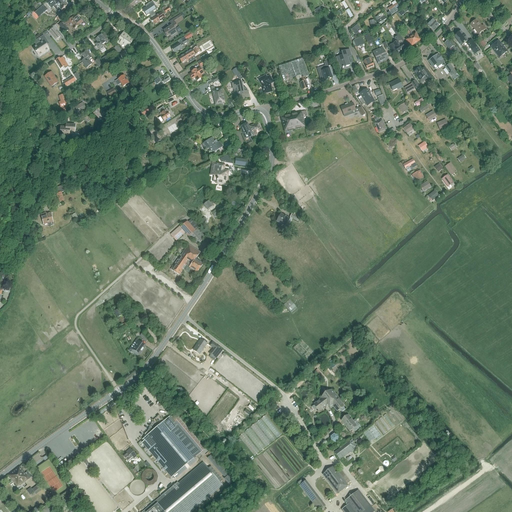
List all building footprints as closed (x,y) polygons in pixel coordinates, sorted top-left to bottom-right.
[(63,0),(48,0),(46,2),(51,9),(56,4),(61,10),(67,6),(63,1),(64,1),(63,0)] [(145,8),(143,10),(146,16),(149,14),(153,11),(154,11),(157,9),(152,1),(145,6),(146,8),(145,8)] [(412,8),(418,14),(421,11),(411,1),(408,4),(412,8)] [(396,11),(400,9),(397,4),(396,4),(393,6),(388,9),(389,12),(387,14),(389,17),(392,15),(396,12),(396,11)] [(34,13),(38,17),(47,10),(43,5),(34,13)] [(167,6),(164,8),(162,9),(165,14),(166,14),(167,13),(167,14),(169,13),(169,12),(171,11),(169,9),(170,8),(169,7),(170,7),(169,5),(167,6)] [(407,6),(398,13),(401,17),(410,9),(407,6)] [(152,19),(151,19),(153,22),(154,24),(155,25),(161,20),(162,20),(161,17),(163,16),(161,13),(156,16),(152,19)] [(69,25),(70,25),(74,30),(83,22),(76,14),(68,21),(66,23),(69,26),(69,25)] [(432,18),(426,24),(433,31),(439,25),(432,18)] [(471,24),(478,34),(486,29),(483,25),(482,27),(476,20),(471,24)] [(61,23),(58,25),(63,31),(65,33),(67,31),(68,30),(69,30),(67,27),(63,23),(62,22),(61,23)] [(178,24),(177,22),(172,25),(164,31),(167,36),(169,35),(171,38),(177,33),(174,28),(177,26),(176,25),(178,24)] [(404,24),(402,25),(400,27),(402,29),(403,29),(409,37),(406,40),(411,47),(413,46),(416,43),(420,40),(421,40),(415,33),(412,35),(409,30),(404,24)] [(360,29),(357,25),(351,30),(355,35),(358,32),(357,31),(360,29)] [(53,29),(49,32),(56,40),(59,37),(53,29)] [(466,42),(466,43),(472,50),(476,47),(471,40),(468,42),(465,37),(463,34),(460,31),(460,32),(456,34),(454,36),(461,46),(466,42)] [(122,43),(129,47),(134,39),(123,32),(121,35),(120,34),(119,35),(117,37),(117,39),(119,40),(117,43),(121,45),(121,44),(122,43)] [(179,44),(171,48),(172,50),(175,53),(182,48),(181,46),(183,45),(188,42),(186,41),(187,40),(187,39),(192,36),(190,33),(184,37),(180,40),(182,41),(179,43),(179,44)] [(99,50),(100,52),(105,48),(102,45),(105,43),(106,44),(109,42),(104,34),(95,39),(97,42),(96,43),(95,44),(96,46),(99,50)] [(43,41),(33,48),(35,51),(36,53),(37,53),(39,56),(49,50),(47,46),(46,45),(45,45),(44,43),(47,41),(45,38),(43,35),(33,42),(35,45),(42,40),(43,41)] [(402,44),(401,44),(397,36),(395,38),(394,38),(396,41),(392,44),(393,45),(389,47),(393,53),(396,51),(398,54),(405,49),(402,44)] [(354,41),(356,46),(357,47),(364,44),(361,38),(354,41)] [(140,45),(142,47),(144,45),(138,39),(134,43),(138,47),(140,45)] [(449,40),(444,44),(449,50),(451,48),(453,50),(454,51),(453,52),(457,57),(461,54),(458,49),(457,47),(455,48),(449,40)] [(490,47),(499,58),(507,51),(501,43),(499,41),(490,47)] [(186,54),(179,58),(182,63),(185,61),(188,59),(194,56),(195,55),(196,54),(200,51),(197,47),(193,49),(192,50),(191,49),(187,52),(188,52),(186,54)] [(373,52),(378,64),(383,62),(388,59),(387,59),(382,48),(378,50),(373,52)] [(336,57),(338,61),(340,68),(350,65),(349,64),(347,57),(351,56),(349,49),(341,52),(342,55),(336,57)] [(82,63),(87,68),(92,64),(89,60),(92,57),(87,51),(81,55),(84,59),(81,62),(82,63)] [(431,65),(433,67),(433,68),(435,69),(441,64),(442,65),(442,66),(443,66),(445,68),(446,67),(444,63),(445,63),(438,54),(428,61),(431,65)] [(65,68),(68,66),(67,65),(63,58),(60,59),(59,58),(56,60),(61,69),(64,67),(65,68)] [(119,64),(121,63),(119,59),(117,60),(116,58),(110,62),(114,68),(119,64)] [(303,58),(278,67),(283,81),(285,81),(293,78),(295,77),(296,80),(301,78),(304,77),(306,76),(308,76),(303,58)] [(370,58),(363,61),(367,69),(374,66),(370,58)] [(199,65),(200,67),(207,63),(205,60),(205,59),(198,63),(199,65)] [(325,66),(317,69),(321,81),(325,79),(325,80),(331,78),(332,78),(329,69),(328,67),(327,67),(325,62),(324,62),(325,66)] [(454,80),(455,79),(458,82),(461,80),(459,77),(450,64),(446,67),(445,68),(446,69),(449,73),(449,74),(454,80)] [(429,82),(433,79),(424,67),(422,69),(420,66),(413,72),(417,77),(417,78),(419,81),(420,80),(422,83),(427,79),(429,82)] [(201,75),(203,74),(200,69),(197,71),(196,70),(192,72),(193,73),(190,75),(192,79),(195,77),(197,81),(202,78),(201,75)] [(45,77),(51,86),(57,81),(51,72),(45,77)] [(124,76),(118,79),(121,84),(123,87),(125,86),(126,87),(129,85),(128,84),(129,83),(124,76)] [(159,77),(154,81),(156,85),(159,83),(161,85),(163,84),(170,80),(167,76),(161,80),(160,78),(159,77)] [(271,83),(273,82),(270,76),(267,78),(266,76),(258,80),(262,87),(264,93),(272,92),(270,84),(271,83)] [(64,84),(63,85),(63,88),(75,80),(73,77),(63,83),(64,84)] [(390,84),(393,91),(397,89),(397,90),(398,90),(403,88),(398,80),(390,84)] [(411,83),(418,92),(419,94),(422,91),(415,80),(411,83)] [(242,83),(232,85),(235,97),(235,98),(236,98),(237,98),(237,99),(238,99),(239,98),(240,99),(249,97),(247,92),(246,89),(246,88),(245,88),(245,87),(244,87),(243,87),(242,83)] [(404,89),(407,94),(415,89),(412,84),(404,89)] [(214,86),(211,87),(212,92),(215,105),(225,103),(222,88),(219,88),(214,89),(214,86)] [(106,92),(109,98),(116,94),(113,88),(112,89),(110,90),(108,91),(106,92)] [(166,89),(162,91),(165,96),(166,97),(166,99),(167,98),(172,95),(171,93),(170,91),(168,89),(167,90),(166,89)] [(362,96),(358,98),(361,105),(365,103),(366,103),(372,100),(367,90),(360,94),(362,96)] [(61,102),(59,102),(61,108),(68,106),(66,100),(65,97),(64,94),(59,96),(61,102)] [(378,100),(380,106),(386,104),(382,95),(382,96),(377,97),(378,100)] [(414,103),(417,107),(424,103),(421,98),(414,103)] [(345,105),(341,107),(344,117),(359,111),(358,109),(358,108),(355,109),(352,103),(345,105)] [(398,107),(402,114),(408,110),(404,103),(398,107)] [(419,109),(422,113),(429,107),(426,103),(419,107),(420,108),(419,109)] [(80,104),(73,108),(76,114),(84,110),(80,104)] [(68,106),(61,108),(64,114),(70,112),(68,106)] [(152,106),(145,109),(147,113),(147,114),(155,110),(152,106)] [(99,108),(93,113),(99,120),(105,115),(99,108)] [(163,121),(164,121),(171,117),(167,111),(165,112),(165,111),(159,114),(161,117),(163,121)] [(282,120),(285,132),(305,127),(302,116),(306,115),(305,111),(291,115),(290,115),(281,117),(282,120)] [(425,115),(428,121),(436,117),(433,111),(425,115)] [(374,123),(379,133),(387,129),(384,123),(383,122),(382,119),(374,123)] [(436,123),(439,131),(448,127),(445,119),(436,123)] [(241,126),(239,127),(245,139),(253,136),(253,137),(263,132),(259,122),(256,124),(256,123),(249,126),(247,123),(241,126)] [(60,126),(60,136),(69,137),(69,136),(69,135),(74,136),(74,131),(74,124),(66,123),(66,126),(61,126),(60,126)] [(410,124),(410,123),(403,128),(407,133),(413,129),(412,127),(413,126),(411,124),(410,124)] [(235,133),(234,133),(231,134),(232,139),(235,138),(237,144),(243,143),(240,131),(235,133)] [(188,137),(180,142),(184,147),(191,142),(188,137)] [(203,144),(207,150),(209,149),(212,154),(222,147),(218,142),(216,144),(212,138),(203,144)] [(388,142),(388,146),(393,147),(396,144),(397,139),(392,138),(388,142)] [(427,150),(429,149),(424,142),(418,146),(422,152),(426,149),(427,150)] [(241,151),(244,156),(249,153),(246,148),(241,151)] [(457,159),(460,163),(466,159),(463,155),(457,159)] [(235,165),(245,166),(247,166),(247,164),(247,163),(248,160),(248,158),(237,157),(237,159),(236,159),(235,165)] [(413,159),(403,165),(405,169),(411,166),(412,168),(416,166),(413,159)] [(434,167),(438,172),(443,168),(439,163),(434,167)] [(445,167),(451,176),(457,172),(450,163),(445,167)] [(216,182),(216,183),(225,184),(228,171),(223,171),(223,168),(224,166),(212,164),(210,175),(214,176),(213,180),(215,182),(216,182)] [(415,177),(417,181),(423,178),(419,170),(411,175),(413,178),(415,177)] [(447,175),(441,179),(448,187),(453,183),(447,175)] [(420,185),(424,191),(431,187),(427,181),(420,185)] [(60,187),(59,187),(55,189),(57,194),(56,194),(59,202),(64,201),(61,193),(64,192),(63,187),(60,187)] [(428,196),(432,201),(439,196),(435,190),(428,196)] [(209,200),(203,204),(204,206),(207,210),(213,205),(209,200)] [(41,215),(44,225),(53,222),(51,214),(53,213),(52,210),(50,211),(50,213),(50,214),(50,213),(46,214),(46,213),(41,215)] [(292,219),(295,220),(298,222),(299,219),(299,218),(298,218),(299,215),(295,212),(293,215),(292,214),(291,216),(290,217),(292,219)] [(276,222),(285,227),(288,221),(290,219),(289,219),(284,215),(281,214),(276,222)] [(197,222),(201,227),(202,227),(206,221),(204,217),(197,222)] [(191,219),(188,222),(194,229),(197,226),(191,219)] [(170,235),(176,241),(185,233),(189,237),(190,236),(198,245),(206,237),(198,228),(195,230),(194,229),(188,222),(187,221),(181,227),(180,226),(170,235)] [(200,253),(189,245),(171,270),(179,275),(186,265),(197,273),(203,264),(196,259),(200,253)] [(253,281),(256,278),(254,276),(253,277),(251,274),(252,274),(249,272),(247,270),(244,274),(253,282),(253,281)] [(121,308),(115,311),(118,318),(122,315),(121,314),(123,313),(121,308)] [(143,339),(145,342),(147,341),(148,340),(143,333),(140,336),(143,339)] [(193,350),(200,355),(203,349),(207,344),(200,339),(193,350)] [(131,352),(139,341),(136,340),(129,350),(131,352)] [(141,343),(139,341),(131,352),(134,354),(134,353),(138,356),(139,354),(145,346),(141,343)] [(213,342),(209,346),(213,348),(214,349),(210,354),(213,356),(215,358),(216,358),(223,349),(220,347),(213,342)] [(330,408),(330,409),(333,407),(336,411),(339,410),(340,409),(342,412),(345,409),(343,407),(343,406),(340,401),(332,390),(327,392),(323,395),(320,399),(314,404),(314,405),(311,407),(314,410),(316,408),(317,409),(319,411),(327,405),(329,406),(330,408)] [(142,440),(143,439),(144,441),(142,443),(146,448),(153,455),(156,460),(163,468),(171,478),(176,473),(179,476),(187,469),(185,466),(190,462),(192,465),(196,461),(194,458),(199,453),(202,450),(172,414),(164,421),(146,436),(142,440)] [(386,414),(374,423),(383,435),(395,426),(386,414)] [(343,418),(341,421),(349,431),(352,430),(353,429),(355,432),(360,427),(359,425),(358,423),(355,420),(353,421),(348,415),(346,417),(343,418)] [(363,433),(370,443),(381,435),(373,425),(363,433)] [(331,441),(335,443),(339,440),(338,435),(333,434),(330,437),(331,441)] [(354,440),(356,442),(364,436),(362,434),(354,440)] [(350,440),(334,453),(339,459),(343,457),(355,447),(350,440)] [(122,455),(128,462),(133,458),(134,459),(137,457),(136,456),(136,455),(130,449),(122,455)] [(225,478),(229,474),(212,454),(207,459),(225,478)] [(155,502),(156,503),(163,511),(188,511),(221,484),(220,482),(222,481),(210,467),(207,469),(203,463),(178,484),(177,483),(174,485),(167,491),(160,497),(155,502)] [(11,479),(17,487),(24,481),(25,482),(30,479),(29,478),(25,473),(22,470),(20,467),(8,476),(11,479)] [(332,468),(323,475),(337,493),(348,485),(347,484),(337,471),(334,467),(332,468)] [(340,468),(337,471),(347,484),(350,482),(340,468)] [(31,469),(25,473),(29,478),(35,474),(32,470),(31,469)] [(145,485),(149,486),(154,485),(157,482),(158,477),(157,473),(153,470),(149,469),(145,470),(142,473),(141,478),(142,482),(145,485)] [(225,478),(224,479),(229,485),(235,480),(229,474),(225,478)] [(299,486),(319,511),(326,506),(306,480),(303,483),(299,485),(299,486)] [(17,496),(16,498),(17,500),(18,502),(21,502),(37,490),(33,484),(17,496)] [(358,490),(345,500),(348,504),(346,506),(341,509),(343,511),(373,511),(375,511),(371,507),(358,490)] [(16,511),(19,511),(21,511),(13,501),(10,504),(16,511)] [(163,511),(156,503),(155,504),(153,506),(145,511),(163,511)]
